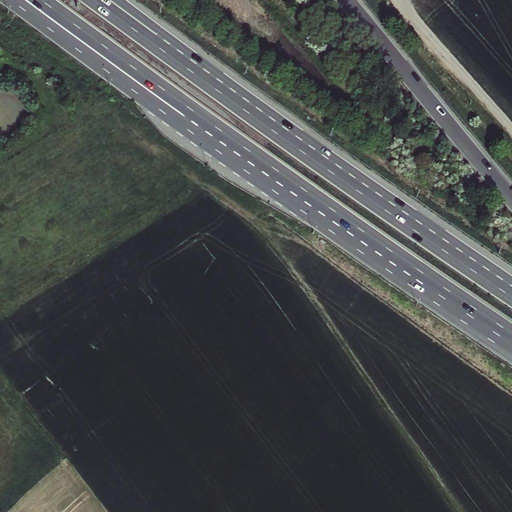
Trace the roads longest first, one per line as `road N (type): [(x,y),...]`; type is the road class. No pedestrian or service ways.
road 1 (motorway): [(184,109),(511,339)]
road 2 (motorway): [(511,291),(226,92)]
road 3 (motorway): [(511,198),(347,0)]
road 4 (trunk): [(15,0),(184,109)]
road 5 (motorway): [(40,0),(184,109)]
road 6 (unclassified): [(511,130),(398,0)]
road 7 (motorway): [(226,92),(93,0)]
road 8 (trunk): [(226,92),(113,0)]
